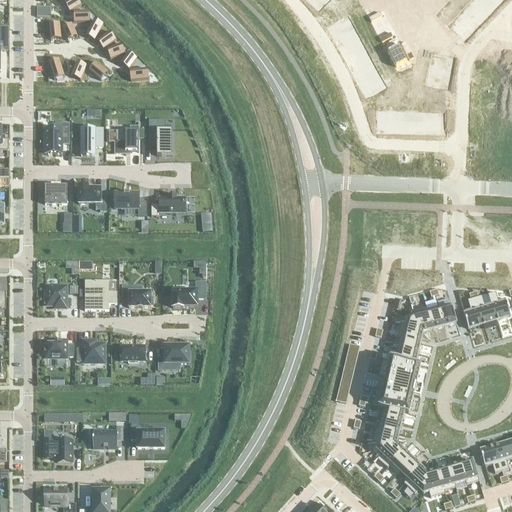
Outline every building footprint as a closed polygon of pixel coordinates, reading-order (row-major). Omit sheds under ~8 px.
[(66,4),(71,12),(69,13),(70,14),(81,7),(77,0),(71,0),(64,4),(65,5),(66,4)] [(319,0),(307,0),(318,10),(324,4),(319,0)] [(476,0),(468,9),(481,22),(490,13),(476,0)] [(495,0),(476,0),(490,13),(499,4),(495,0)] [(37,8),(37,18),(51,18),(51,15),(51,12),(51,9),(37,8)] [(468,9),(459,18),(473,31),(481,22),(468,9)] [(75,15),(75,24),(74,24),(74,25),(90,24),(89,13),(73,14),(73,15),(75,15)] [(459,18),(450,27),(464,41),(473,31),(459,18)] [(347,19),(330,28),(334,35),(351,26),(347,19)] [(94,42),(103,26),(94,21),(85,37),(86,38),(87,36),(95,41),(94,42)] [(52,40),(61,39),(61,41),(62,41),(60,25),(49,26),(51,42),(52,42),(52,40)] [(68,40),(76,36),(77,38),(72,25),(62,30),(68,42),(69,42),(68,40)] [(351,26),(334,35),(337,42),(354,33),(351,26)] [(99,42),(104,50),(102,51),(103,51),(116,42),(110,33),(97,43),(99,42)] [(354,33),(337,42),(341,49),(358,40),(354,33)] [(358,40),(341,49),(345,56),(362,47),(358,40)] [(108,51),(111,60),(110,61),(125,55),(121,45),(106,51),(106,52),(108,51)] [(362,47),(345,56),(348,63),(365,54),(362,47)] [(129,71),(137,60),(128,54),(120,65),(121,65),(122,64),(129,69),(128,71),(129,71)] [(365,54),(348,63),(352,70),(369,61),(365,54)] [(433,56),(431,66),(450,70),(451,69),(450,69),(452,60),(433,56)] [(54,79),(63,77),(64,78),(59,61),(49,64),(54,81),(55,81),(54,79)] [(369,61),(352,70),(355,77),(373,68),(369,61)] [(72,77),(80,80),(80,82),(87,67),(77,63),(71,78),(72,77)] [(100,80),(106,73),(107,75),(108,74),(96,64),(89,72),(101,82),(102,82),(100,80)] [(431,66),(429,76),(449,80),(450,70),(431,66)] [(373,68),(355,77),(359,84),(376,75),(373,68)] [(147,70),(129,72),(129,73),(131,73),(132,82),(130,82),(131,83),(149,81),(147,70)] [(376,75),(359,84),(363,91),(380,81),(376,75)] [(429,76),(427,86),(446,89),(448,80),(449,80),(429,76)] [(380,81),(363,91),(367,98),(384,89),(380,81)] [(379,113),(378,132),(379,133),(387,133),(387,113),(379,113)] [(387,113),(387,133),(394,133),(395,114),(387,113)] [(395,114),(394,133),(402,133),(403,114),(395,114)] [(403,114),(402,133),(410,134),(411,114),(403,114)] [(411,114),(410,134),(418,134),(418,115),(411,114)] [(418,115),(418,134),(426,134),(426,115),(418,115)] [(426,115),(426,134),(433,135),(434,115),(426,115)] [(434,115),(433,135),(442,135),(442,115),(434,115)] [(149,121),(149,138),(157,138),(157,158),(172,158),(172,132),(157,132),(157,121),(149,121)] [(45,130),(45,155),(62,155),(62,147),(69,147),(69,125),(55,125),(55,130),(45,130)] [(109,131),(109,143),(115,143),(115,154),(130,154),(130,152),(139,152),(139,127),(130,127),(130,131),(109,131)] [(0,129),(0,152),(9,152),(9,141),(2,141),(2,130),(0,129)] [(81,157),(95,157),(95,149),(103,149),(103,131),(81,131),(81,157)] [(0,179),(8,179),(8,170),(0,170),(0,179)] [(45,206),(67,206),(67,187),(45,187),(45,206)] [(77,190),(77,198),(79,198),(79,206),(95,206),(95,212),(100,212),(100,214),(107,214),(107,202),(101,202),(101,190),(88,190),(88,188),(79,188),(79,190),(77,190)] [(129,193),(129,194),(126,194),(126,193),(125,193),(125,194),(115,194),(115,211),(138,211),(138,218),(147,218),(147,203),(139,203),(139,194),(130,194),(130,193),(129,193)] [(160,206),(151,206),(151,218),(157,218),(157,214),(160,214),(160,215),(185,215),(185,199),(176,199),(176,197),(168,197),(168,199),(160,199),(160,206)] [(64,215),(64,225),(72,225),(72,215),(64,215)] [(138,223),(138,235),(148,235),(148,223),(138,223)] [(93,264),(78,264),(79,272),(93,272),(93,264)] [(85,312),(109,312),(109,306),(117,306),(117,282),(85,282),(85,312)] [(173,310),(183,310),(183,308),(197,308),(197,301),(206,301),(206,284),(196,284),(196,293),(173,293),(173,298),(171,298),(171,308),(173,308),(173,310)] [(47,307),(54,307),(54,310),(67,310),(67,288),(47,288),(47,298),(45,298),(45,306),(47,306),(47,307)] [(151,294),(142,294),(130,294),(130,288),(122,288),(122,302),(129,302),(129,309),(151,310),(151,307),(153,307),(153,299),(151,299),(151,294)] [(492,307),(496,322),(510,318),(511,318),(506,302),(505,303),(499,305),(495,294),(488,296),(491,307),(492,307)] [(475,300),(482,326),(496,322),(492,307),(491,307),(485,309),(482,298),(475,300)] [(482,326),(475,300),(468,302),(471,313),(464,315),(468,331),(469,330),(482,326)] [(456,325),(451,308),(439,312),(444,329),(456,325)] [(433,332),(428,315),(426,309),(412,313),(414,319),(408,321),(423,335),(433,332)] [(444,329),(439,312),(428,315),(433,332),(444,329)] [(421,345),(423,335),(408,321),(406,327),(400,325),(397,339),(403,341),(421,345)] [(400,352),(418,356),(421,345),(403,341),(400,352)] [(67,342),(55,342),(55,346),(45,346),(45,360),(67,360),(67,359),(73,359),(73,346),(67,346),(67,342)] [(96,345),(96,342),(83,342),(83,350),(77,350),(77,364),(83,364),(83,365),(105,365),(105,345),(96,345)] [(360,349),(349,346),(348,352),(347,356),(346,360),(344,370),(343,374),(342,379),(339,389),(338,393),(337,398),(336,403),(346,406),(360,349)] [(138,365),(138,363),(145,363),(145,348),(121,348),(121,363),(128,363),(128,365),(138,365)] [(164,366),(180,366),(189,366),(189,348),(164,348),(164,359),(158,359),(158,372),(164,372),(164,366)] [(418,356),(400,352),(398,362),(398,363),(415,367),(418,356)] [(391,361),(385,385),(380,409),(387,410),(404,414),(409,416),(415,392),(420,368),(415,367),(398,363),(398,362),(391,361)] [(148,379),(140,379),(140,387),(155,387),(154,375),(148,375),(148,379)] [(404,414),(387,410),(384,421),(402,425),(404,414)] [(190,416),(174,416),(174,422),(181,422),(181,430),(185,430),(190,416)] [(384,421),(381,432),(399,436),(402,425),(384,421)] [(131,426),(131,442),(137,442),(137,450),(164,450),(164,433),(138,433),(138,426),(131,426)] [(116,429),(116,434),(94,434),(94,441),(93,441),(93,443),(94,443),(94,450),(116,450),(116,439),(123,439),(123,429),(116,429)] [(378,446),(377,452),(397,446),(399,436),(381,432),(375,431),(372,444),(378,446)] [(53,433),(45,433),(45,459),(57,459),(57,464),(72,464),(72,443),(57,443),(57,444),(53,444),(53,433)] [(511,458),(511,457),(508,443),(494,447),(498,462),(502,473),(509,471),(505,460),(511,458)] [(404,453),(397,446),(377,452),(381,456),(377,461),(387,471),(392,466),(404,453)] [(485,466),(492,464),(495,475),(502,473),(498,462),(494,447),(480,451),(484,467),(485,467),(485,466)] [(404,453),(392,466),(400,474),(412,461),(404,453)] [(412,461),(400,474),(408,482),(420,469),(412,461)] [(478,480),(473,462),(461,466),(466,483),(478,480)] [(466,483),(461,466),(449,469),(454,487),(466,483)] [(408,482),(423,496),(428,476),(420,469),(408,482)] [(454,487),(449,469),(438,473),(443,490),(454,487)] [(423,496),(443,490),(438,473),(428,476),(423,496)] [(45,492),(45,507),(63,507),(63,511),(76,511),(76,505),(68,505),(68,492),(45,492)] [(109,511),(109,492),(93,492),(93,511),(86,511),(85,511),(109,511)]
